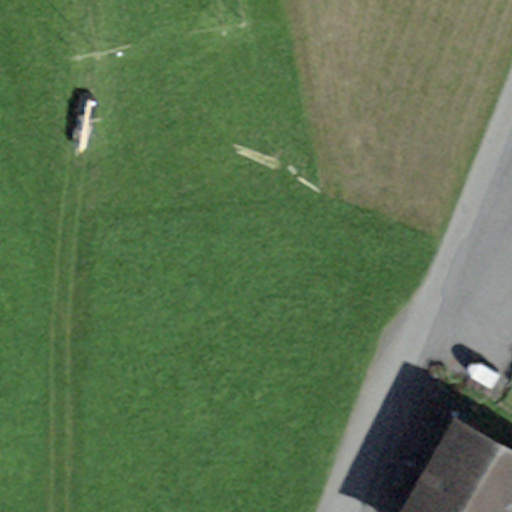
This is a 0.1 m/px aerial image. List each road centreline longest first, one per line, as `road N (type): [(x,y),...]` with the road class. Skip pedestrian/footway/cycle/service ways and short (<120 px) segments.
road 1 (unclassified): [(511,100),(349,511)]
road 2 (residential): [(58,511),(0,140)]
